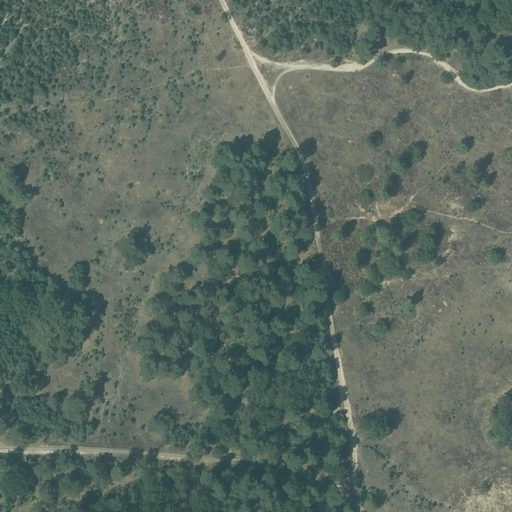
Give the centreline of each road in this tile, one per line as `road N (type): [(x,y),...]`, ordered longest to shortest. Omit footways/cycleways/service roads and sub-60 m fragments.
road 1 (track): [(223,0),(311,189),(362,511)]
road 2 (track): [(358,511),(308,479),(264,466),(0,449)]
